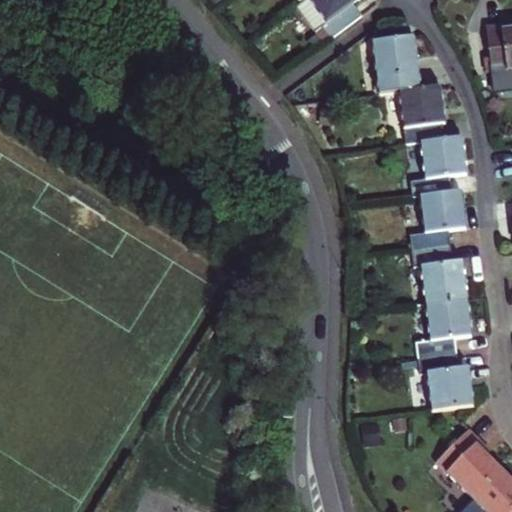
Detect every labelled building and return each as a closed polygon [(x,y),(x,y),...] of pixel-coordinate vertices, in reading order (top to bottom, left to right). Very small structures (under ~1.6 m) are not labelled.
[(361,0),(309,0),(301,6),(319,31),(324,27),(332,39),(362,17),(354,5),(361,0)] [(511,25),(488,29),(494,74),(511,71),(511,25)] [(374,44),(380,94),(402,91),(420,89),(418,76),(421,76),(416,38),(374,44)] [(447,126),(442,86),(420,89),(402,91),(409,145),(422,143),(446,140),(445,127),(447,126)] [(446,140),(422,143),(428,182),(414,184),(416,200),(423,199),(453,195),(452,179),(469,177),(463,138),(446,140)] [(413,238),(415,253),(453,248),(451,233),(468,231),(463,194),(453,195),(423,199),(427,236),(413,238)] [(454,264),(453,248),(415,253),(416,268),(421,267),(426,308),(468,302),(463,262),(454,264)] [(468,302),(426,308),(431,344),(419,346),(420,360),(458,355),(456,341),(472,339),(468,302)] [(429,376),(433,413),(475,407),(470,370),(460,371),(458,355),(420,360),(423,377),(429,376)] [(476,501),(505,472),(485,452),(487,449),(470,432),(438,464),(476,501)] [(511,511),(511,479),(505,472),(476,501),(486,511),(511,511)]
